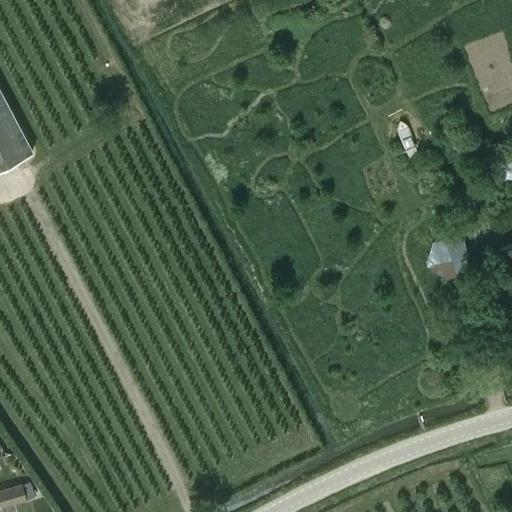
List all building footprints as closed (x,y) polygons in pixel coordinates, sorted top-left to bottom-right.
[(0,167),(32,151),(0,91),(0,167)] [(463,142),(441,152),(459,189),(481,179),(463,142)] [(511,173),(511,143),(487,142),(485,172),(511,173)] [(428,223),(434,238),(434,239),(426,259),(428,267),(448,279),(456,273),(473,266),(463,239),(461,237),(456,221),(428,223)] [(511,315),(511,243),(493,251),(510,302),(508,303),(511,315)] [(0,504),(0,507),(34,497),(30,481),(0,488),(0,504)]
